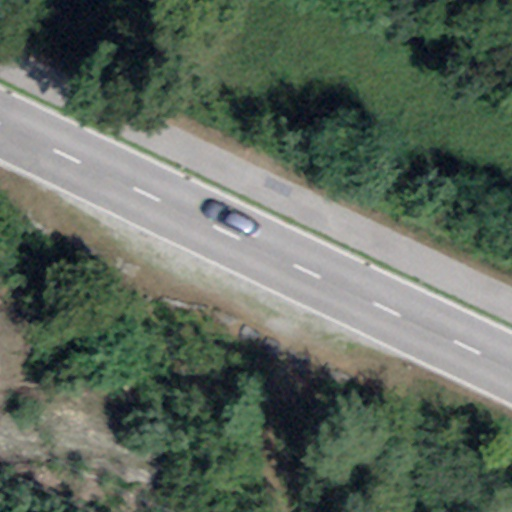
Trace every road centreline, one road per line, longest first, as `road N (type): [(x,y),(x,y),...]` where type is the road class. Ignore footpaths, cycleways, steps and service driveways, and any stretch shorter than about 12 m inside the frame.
road 1 (secondary): [(511,374),(0,126)]
road 2 (track): [(289,265),(274,431),(293,511)]
